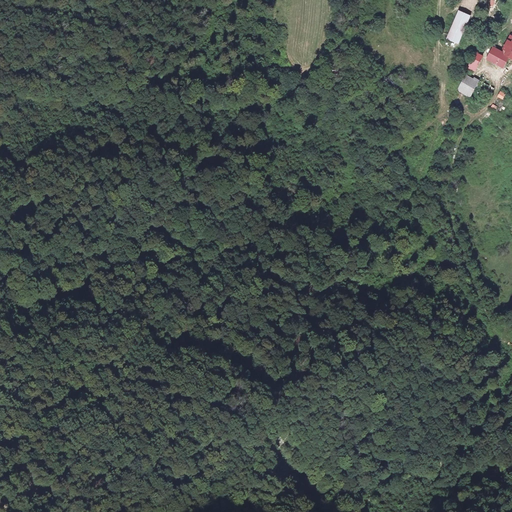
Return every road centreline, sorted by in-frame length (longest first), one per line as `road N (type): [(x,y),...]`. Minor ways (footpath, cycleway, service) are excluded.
road 1 (track): [(446,107),(417,174),(411,214),(497,340)]
road 2 (track): [(436,0),(442,103),(484,110),(496,72)]
